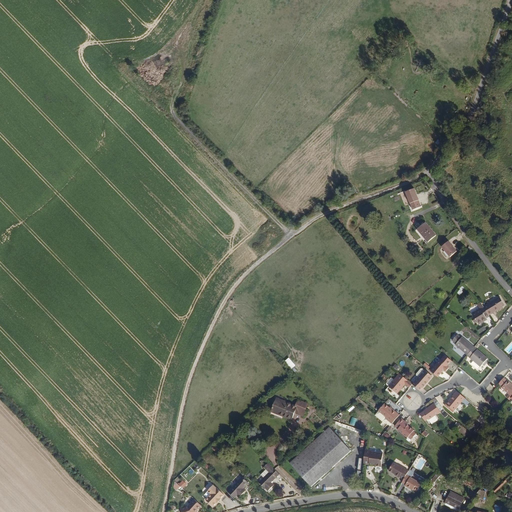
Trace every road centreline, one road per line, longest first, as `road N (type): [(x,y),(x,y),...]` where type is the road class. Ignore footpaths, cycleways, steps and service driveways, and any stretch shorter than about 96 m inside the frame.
road 1 (track): [(163,511),(188,382),(233,287),(320,215),(432,172)]
road 2 (residential): [(511,291),(432,172),(485,89),(511,3)]
road 3 (track): [(291,235),(175,117),(184,64)]
road 4 (unclassified): [(413,511),(355,494),(251,511)]
